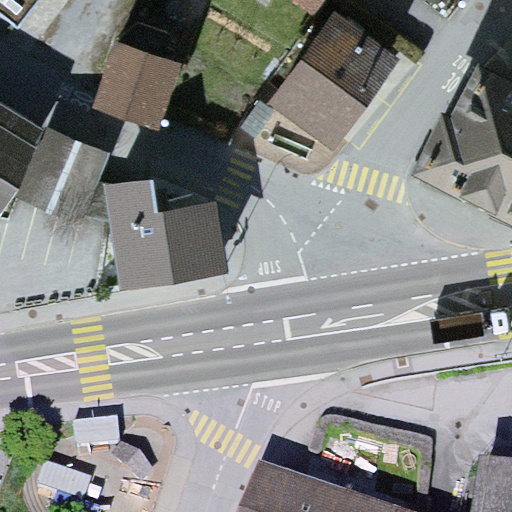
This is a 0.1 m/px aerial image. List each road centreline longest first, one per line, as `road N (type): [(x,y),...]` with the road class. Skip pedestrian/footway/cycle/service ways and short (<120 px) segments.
road 1 (residential): [(298,252),(264,198),(238,178),(28,90),(0,67)]
road 2 (residential): [(298,252),(511,2)]
road 3 (primary): [(269,331),(0,371)]
road 4 (primary): [(511,293),(318,323)]
road 5 (residential): [(205,511),(269,331)]
